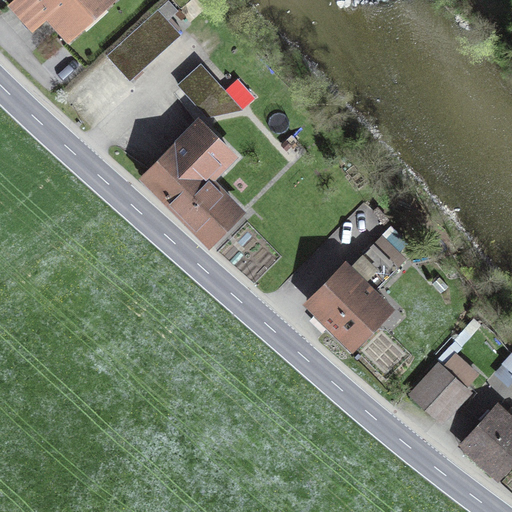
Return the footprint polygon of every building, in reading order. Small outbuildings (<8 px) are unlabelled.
[(39,0),(68,33),(104,0),(39,0)] [(129,80),(180,35),(158,10),(107,56),(129,80)] [(194,87),(209,104),(224,90),(201,64),(178,85),(186,93),(194,87)] [(209,242),(238,212),(204,177),(210,172),(213,175),(232,156),(199,123),(145,177),(209,242)] [(325,326),(333,326),(351,343),(386,308),(372,294),(398,268),(373,243),(312,305),(315,308),(315,316),(325,326)] [(413,395),(439,419),(466,389),(440,366),(413,395)] [(497,472),(511,455),(511,415),(507,420),(498,411),(467,445),(497,472)]
